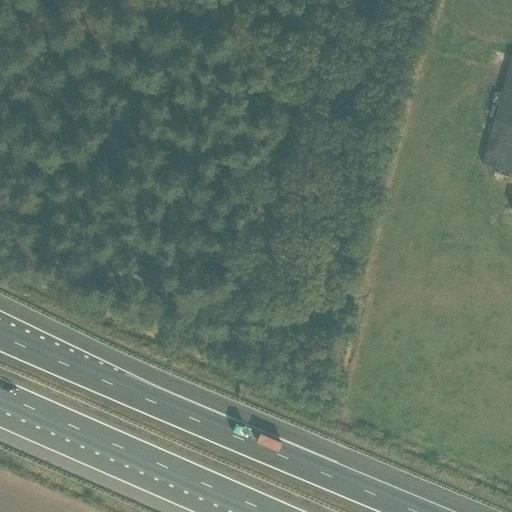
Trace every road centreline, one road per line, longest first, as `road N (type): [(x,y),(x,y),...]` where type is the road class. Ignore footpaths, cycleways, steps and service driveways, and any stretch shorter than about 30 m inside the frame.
road 1 (motorway): [(422,511),(0,333)]
road 2 (motorway): [(0,393),(264,511)]
